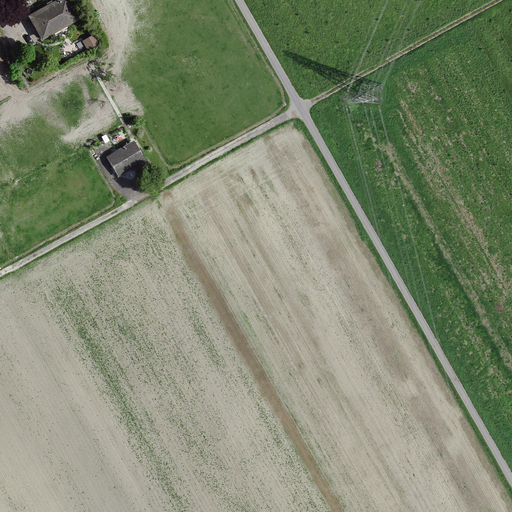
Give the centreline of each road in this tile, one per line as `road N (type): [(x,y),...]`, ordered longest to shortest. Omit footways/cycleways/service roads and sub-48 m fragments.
road 1 (track): [(500,0),(0,271)]
road 2 (unclassified): [(511,479),(239,0)]
